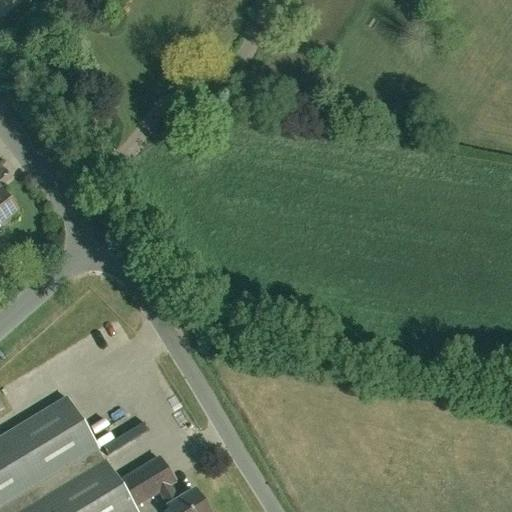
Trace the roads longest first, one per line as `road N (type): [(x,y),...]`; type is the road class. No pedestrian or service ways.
road 1 (unclassified): [(511,390),(203,330),(162,332)]
road 2 (unclassified): [(64,209),(210,76),(238,66),(278,0)]
road 3 (unclassified): [(277,511),(162,332)]
